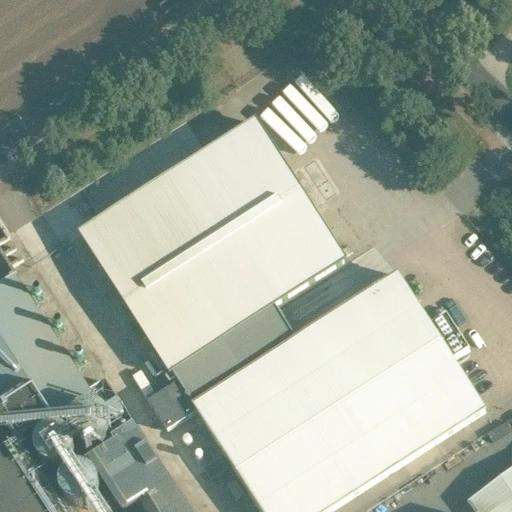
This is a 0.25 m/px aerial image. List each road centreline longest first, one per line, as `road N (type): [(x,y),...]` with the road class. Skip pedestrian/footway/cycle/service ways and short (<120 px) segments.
road 1 (tertiary): [(0,149),(235,0)]
road 2 (tertiary): [(511,117),(395,0)]
